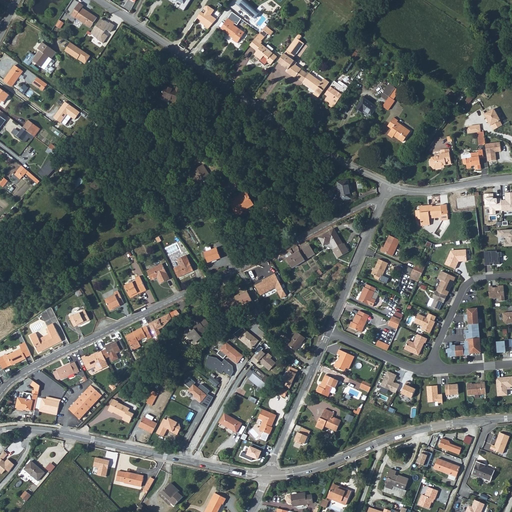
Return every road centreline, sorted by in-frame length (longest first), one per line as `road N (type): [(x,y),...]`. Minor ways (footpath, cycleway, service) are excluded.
road 1 (residential): [(382,203),(57,354),(0,394)]
road 2 (residential): [(98,0),(282,127),(389,189)]
road 3 (secondary): [(267,476),(63,433),(0,431)]
road 4 (secondary): [(511,417),(408,432),(267,476)]
road 5 (track): [(389,189),(511,34)]
road 6 (residential): [(267,476),(328,331)]
road 7 (residential): [(382,203),(328,331)]
road 8 (residential): [(511,274),(462,286),(430,368)]
road 9 (residential): [(389,189),(511,177)]
